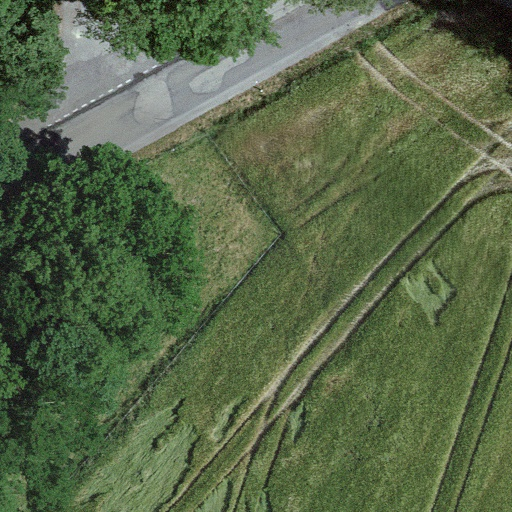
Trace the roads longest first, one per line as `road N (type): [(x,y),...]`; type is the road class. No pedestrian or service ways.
road 1 (tertiary): [(0,186),(331,0)]
road 2 (unknown): [(124,116),(90,0)]
